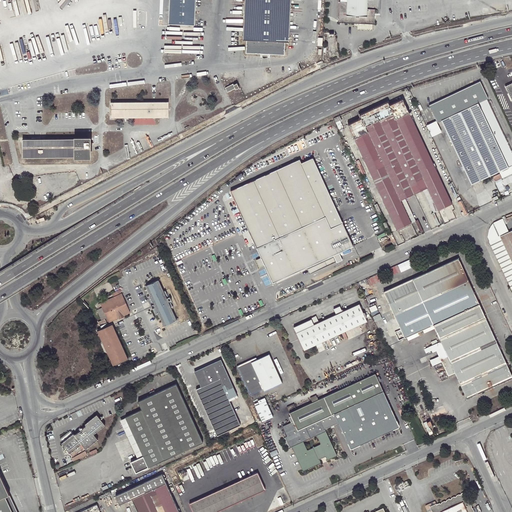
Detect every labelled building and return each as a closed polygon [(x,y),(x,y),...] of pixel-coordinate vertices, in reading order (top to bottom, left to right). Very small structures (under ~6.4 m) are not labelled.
[(169,0),(169,24),(195,25),(196,0),(169,0)] [(289,41),(291,0),(244,0),(243,39),(247,39),(246,52),(285,54),(285,41),(289,41)] [(368,9),(368,0),(340,0),(341,1),(340,1),(339,22),(374,23),(375,9),(368,9)] [(481,81),(429,105),(438,122),(441,121),(478,103),(491,130),(500,126),(487,99),(489,98),(481,81)] [(225,87),(228,92),(236,89),(236,90),(240,88),(236,82),(233,84),(233,83),(225,87)] [(452,203),(403,99),(390,105),(388,102),(360,115),(362,119),(349,125),(398,229),(411,223),(401,200),(414,194),(428,188),(438,210),(452,203)] [(168,117),(168,101),(111,101),(111,117),(168,117)] [(472,184),(511,165),(511,152),(500,126),(491,130),(478,103),(441,121),(472,184)] [(23,139),(23,157),(74,156),(90,156),(90,138),(74,138),(23,139)] [(232,192),(256,245),(324,215),(329,226),(341,221),(313,159),(302,164),(301,160),(232,192)] [(353,246),(341,221),(329,226),(324,215),(256,245),(272,281),(353,246)] [(511,288),(511,259),(501,236),(510,232),(503,217),(494,221),(489,229),(488,237),(511,288)] [(395,247),(398,245),(390,228),(387,230),(393,244),(394,246),(395,247)] [(501,236),(511,259),(511,230),(510,232),(501,236)] [(391,246),(388,240),(383,243),(385,249),(391,246)] [(458,258),(384,292),(401,329),(405,337),(433,325),(479,304),(458,258)] [(158,280),(157,281),(166,300),(167,299),(158,280)] [(167,302),(166,300),(157,281),(146,286),(155,305),(156,307),(165,326),(175,321),(167,302)] [(145,287),(154,305),(155,305),(146,286),(145,287)] [(131,312),(123,294),(109,300),(110,304),(103,307),(108,318),(110,322),(120,318),(120,319),(125,317),(124,315),(131,312)] [(168,302),(167,302),(175,321),(177,321),(168,302)] [(304,350),(367,321),(359,304),(342,312),(340,306),(334,309),(336,315),(319,322),(314,325),(311,319),(294,327),(304,350)] [(511,375),(479,304),(433,325),(441,341),(441,342),(455,373),(467,398),(511,377),(511,375)] [(108,318),(103,307),(98,310),(103,320),(106,319),(108,318)] [(165,326),(156,307),(155,308),(164,327),(165,326)] [(311,319),(314,325),(319,322),(317,316),(311,318),(311,319)] [(111,324),(96,331),(112,368),(128,360),(114,329),(112,330),(126,360),(113,366),(98,331),(112,325),(111,324)] [(126,360),(112,330),(114,329),(112,325),(98,331),(113,366),(126,360)] [(399,340),(405,337),(401,329),(395,332),(399,340)] [(441,341),(434,344),(437,350),(439,356),(442,361),(448,376),(455,373),(441,342),(441,341)] [(437,350),(434,344),(424,349),(426,353),(431,350),(432,352),(437,350)] [(264,390),(265,392),(282,384),(269,355),(252,363),(251,362),(243,366),(242,364),(237,367),(248,390),(255,387),(257,393),(264,390)] [(442,361),(439,356),(430,360),(433,366),(442,361)] [(201,387),(196,389),(217,435),(240,425),(230,402),(237,398),(238,398),(236,394),(234,394),(228,381),(226,375),(220,363),(196,374),(201,387)] [(368,418),(361,402),(366,399),(383,391),(375,374),(331,394),(326,396),(324,397),(318,400),(312,403),(297,410),(290,413),(291,416),(294,421),(291,423),(283,426),(283,428),(287,436),(286,437),(286,438),(290,447),(292,447),(303,471),(321,463),(321,462),(320,459),(326,457),(327,460),(328,460),(336,456),(337,454),(325,429),(339,423),(342,430),(368,418)] [(136,473),(203,442),(176,384),(138,402),(142,410),(126,417),(143,456),(138,458),(131,462),(136,473)] [(250,396),(257,393),(255,387),(248,390),(250,396)] [(247,422),(237,398),(230,402),(240,425),(247,422)] [(361,402),(368,418),(374,416),(366,399),(361,402)] [(261,421),(272,416),(267,406),(265,401),(254,406),(261,421)] [(64,445),(75,459),(86,449),(88,451),(100,441),(95,435),(106,425),(97,415),(86,425),(88,426),(85,429),(82,429),(79,431),(79,434),(76,437),(72,432),(71,433),(63,440),(63,442),(65,444),(64,445)] [(138,458),(143,456),(126,417),(120,420),(138,458)] [(0,511),(13,511),(10,506),(5,508),(1,500),(6,497),(11,495),(0,472),(0,511)] [(259,476),(257,473),(190,504),(193,511),(215,511),(270,487),(263,473),(259,476)] [(119,505),(132,499),(166,483),(162,474),(115,496),(119,505)] [(132,499),(137,511),(179,511),(166,483),(132,499)] [(474,511),(465,492),(437,504),(436,501),(430,504),(431,506),(430,506),(432,511),(474,511)] [(10,506),(13,511),(18,511),(11,495),(6,497),(10,506)] [(6,497),(1,500),(5,508),(10,506),(6,497)]
